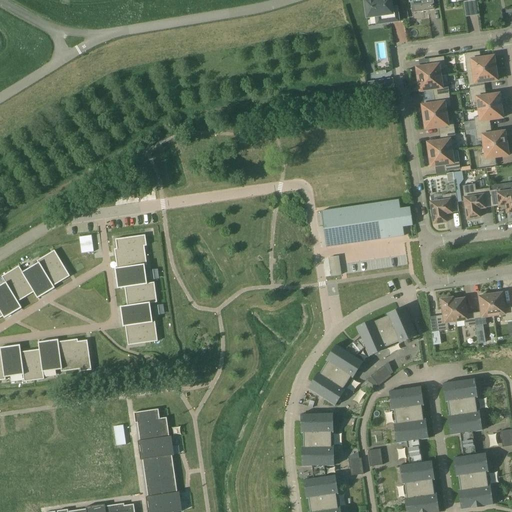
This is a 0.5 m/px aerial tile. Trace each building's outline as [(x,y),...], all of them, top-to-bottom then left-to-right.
[(384,16),(386,24),(399,22),(397,8),(392,9),(390,0),(368,0),(364,1),(367,18),(384,16)] [(409,0),(410,3),(412,13),(435,10),(433,0),(409,0)] [(464,54),(467,73),(495,69),(493,57),(480,59),(479,52),(464,54)] [(418,80),(440,77),(439,70),(445,69),(444,57),(428,59),(429,66),(416,68),(417,70),(415,70),(417,79),(418,79),(418,80)] [(467,73),(470,92),(485,90),(484,83),(497,81),(495,69),(467,73)] [(434,97),(449,95),(447,83),(441,84),(440,77),(418,80),(418,82),(417,82),(418,90),(420,90),(420,92),(433,90),(434,97)] [(393,80),(367,84),(371,99),(395,95),(395,93),(393,93),(391,82),(393,82),(393,80)] [(477,103),(478,110),(501,106),(500,105),(502,105),(501,96),(499,96),(499,95),(486,96),(485,90),(470,92),(471,104),(477,103)] [(424,118),(446,115),(445,107),(451,107),(449,95),(434,97),(435,104),(422,106),(422,108),(421,108),(422,116),(423,116),(424,118)] [(473,118),(475,129),(490,127),(489,120),(502,118),(502,117),(504,116),(502,108),(501,108),(501,106),(478,110),(479,117),(473,118)] [(439,135),(455,132),(453,121),(447,122),(446,115),(424,118),(424,119),(422,119),(424,128),(425,128),(425,130),(438,128),(439,135)] [(483,140),(484,147),(506,144),(504,132),(491,134),(490,127),(475,129),(477,141),(483,140)] [(475,129),(465,130),(467,143),(476,141),(475,129)] [(451,152),(450,145),(456,144),(455,132),(439,135),(440,142),(427,143),(428,145),(426,145),(428,154),(429,154),(429,155),(451,152)] [(479,155),(481,167),(496,165),(495,158),(508,156),(508,154),(509,154),(508,145),(506,146),(506,144),(484,147),(485,154),(479,155)] [(444,165),(445,172),(460,170),(457,151),(451,152),(429,155),(429,157),(428,157),(429,166),(431,165),(431,167),(444,165)] [(462,172),(453,173),(455,182),(463,180),(462,172)] [(511,212),(511,183),(506,185),(507,192),(498,193),(497,190),(490,191),(492,207),(506,205),(507,214),(511,212)] [(462,186),(467,219),(480,217),(479,209),(492,207),(490,191),(490,188),(476,190),(475,185),(462,186)] [(431,203),(434,224),(447,222),(445,214),(459,212),(456,193),(442,195),(443,201),(431,203)] [(322,212),(327,247),(404,236),(403,227),(412,226),(410,208),(400,209),(399,200),(322,212)] [(94,252),(92,236),(79,238),(81,254),(94,252)] [(147,284),(145,266),(147,266),(145,247),(147,247),(145,236),(116,240),(117,249),(114,250),(117,269),(115,269),(118,289),(125,288),(127,306),(120,307),(123,328),(126,327),(128,346),(158,342),(155,321),(153,322),(150,304),(157,303),(155,283),(147,284)] [(70,277),(55,251),(37,261),(38,264),(23,273),(19,267),(2,277),(6,283),(0,286),(0,319),(3,317),(5,319),(22,309),(18,302),(34,293),(38,299),(55,289),(54,287),(70,277)] [(338,258),(329,260),(331,277),(341,275),(338,258)] [(491,295),(494,316),(502,315),(503,322),(511,320),(511,310),(511,308),(504,309),(502,293),(491,295)] [(474,313),(476,326),(487,325),(486,317),(494,316),(491,295),(479,297),(481,312),(474,313)] [(429,317),(431,333),(449,330),(448,323),(456,322),(453,298),(441,300),(443,315),(429,317)] [(453,298),(456,322),(464,321),(465,328),(476,326),(474,313),(467,314),(465,299),(453,301),(453,298)] [(360,337),(352,343),(360,352),(365,348),(369,357),(386,349),(386,348),(399,342),(400,344),(417,336),(404,307),(387,314),(388,316),(374,322),(374,320),(356,328),(360,337)] [(92,371),(88,341),(78,342),(78,340),(59,342),(58,340),(38,343),(39,350),(21,352),(20,345),(0,348),(0,349),(0,351),(0,350),(0,381),(6,380),(6,378),(23,375),(24,383),(44,380),(43,373),(61,370),(62,372),(81,370),(81,372),(92,371)] [(360,352),(352,343),(344,350),(336,345),(326,361),(328,362),(320,374),(318,373),(308,389),(335,406),(345,390),(343,389),(351,377),(353,378),(363,362),(355,357),(360,352)] [(384,366),(377,371),(385,382),(391,377),(384,366)] [(385,382),(377,371),(371,376),(379,387),(385,382)] [(443,384),(446,402),(448,402),(450,417),(448,417),(450,435),(460,434),(462,445),(474,444),(472,432),(482,431),(479,412),(477,413),(475,398),(477,398),(474,379),(443,384)] [(406,442),(408,453),(420,452),(419,440),(428,439),(425,420),(424,420),(421,406),(423,406),(421,387),(389,392),(392,410),(394,410),(396,425),(394,425),(397,443),(406,442)] [(68,511),(68,510),(57,511),(178,511),(182,511),(180,492),(178,493),(172,456),(174,456),(171,436),(169,437),(167,418),(160,419),(158,409),(133,413),(135,424),(137,424),(140,441),(138,441),(140,461),(142,460),(148,497),(146,497),(148,511),(135,511),(134,505),(125,506),(124,504),(105,507),(105,505),(86,508),(86,510),(69,511),(68,511)] [(312,467),(313,473),(325,472),(324,466),(334,466),(334,447),(331,447),(331,433),(333,433),(333,414),(301,415),(301,433),(303,433),(304,448),(302,448),(302,467),(312,467)] [(124,440),(122,431),(124,431),(123,425),(113,427),(116,446),(126,445),(125,440),(124,440)] [(0,511),(6,511),(4,488),(30,485),(33,509),(98,501),(94,475),(108,474),(101,426),(85,429),(87,440),(75,441),(80,477),(44,482),(39,447),(27,449),(25,438),(0,440),(0,511)] [(73,442),(78,436),(68,428),(63,434),(73,442)] [(511,438),(511,429),(500,432),(501,440),(511,438)] [(39,446),(48,438),(42,431),(33,440),(39,446)] [(511,438),(501,440),(502,448),(511,446),(511,438)] [(474,444),(462,445),(463,457),(454,458),(457,477),(459,476),(461,491),(459,491),(461,510),(471,508),(471,509),(484,507),(483,507),(493,505),(490,487),(488,487),(486,472),(488,472),(485,454),(476,455),(474,444)] [(380,449),(368,451),(369,459),(382,457),(380,449)] [(420,452),(408,453),(410,465),(400,466),(403,485),(405,484),(407,499),(405,499),(406,511),(439,511),(436,495),(434,495),(432,480),(434,480),(432,461),(422,463),(420,452)] [(382,457),(369,459),(370,467),(383,465),(382,457)] [(361,458),(349,460),(350,468),(363,467),(361,458)] [(363,467),(350,468),(351,476),(364,475),(363,467)] [(325,472),(313,473),(313,479),(304,480),(307,499),(309,498),(310,511),(340,511),(340,509),(338,509),(336,494),(338,494),(335,476),(326,477),(325,472)]
